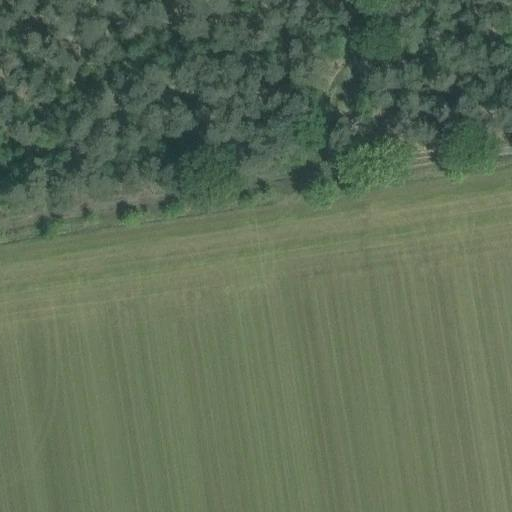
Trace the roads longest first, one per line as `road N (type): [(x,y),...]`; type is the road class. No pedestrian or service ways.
road 1 (track): [(285,187),(0,230)]
road 2 (track): [(511,153),(285,187)]
road 3 (track): [(285,187),(376,0)]
